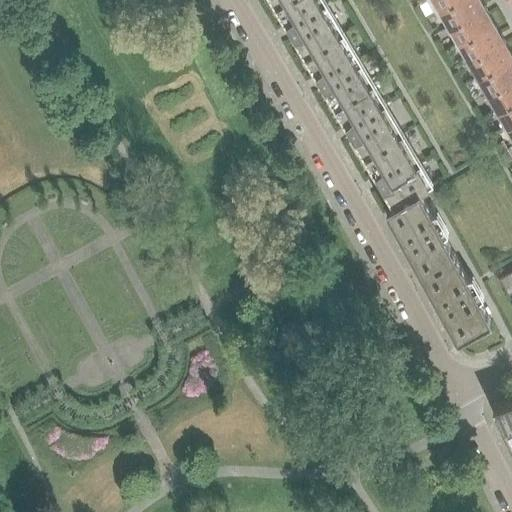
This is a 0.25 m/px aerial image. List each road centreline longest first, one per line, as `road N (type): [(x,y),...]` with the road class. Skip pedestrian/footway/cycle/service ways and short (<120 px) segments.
road 1 (residential): [(455,393),(231,0)]
road 2 (residential): [(511,507),(455,393)]
